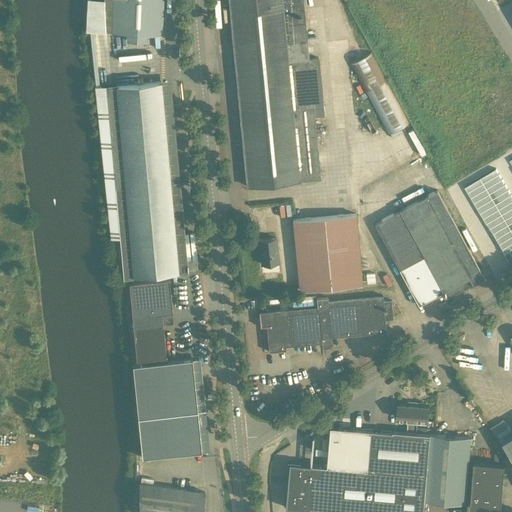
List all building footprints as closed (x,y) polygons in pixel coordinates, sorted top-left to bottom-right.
[(105,0),(105,5),(106,32),(128,33),(127,38),(146,39),(146,34),(162,35),(163,0),(105,0)] [(320,178),(320,174),(319,166),(314,116),(324,115),(319,58),(309,59),(302,0),(229,0),(232,34),(238,89),(243,147),(247,186),(320,178)] [(371,52),(351,62),(389,133),(409,122),(371,52)] [(178,271),(160,81),(120,85),(137,275),(178,271)] [(483,182),(499,173),(496,168),(480,177),(483,182)] [(499,173),(483,182),(486,187),(502,178),(499,173)] [(483,182),(480,177),(465,186),(468,191),(483,182)] [(505,183),(502,178),(486,187),(489,192),(505,183)] [(483,182),(468,191),(471,196),(486,187),(483,182)] [(508,188),(505,183),(489,192),(492,198),(508,188)] [(489,192),(486,187),(471,196),(474,202),(489,192)] [(508,188),(492,198),(495,203),(511,194),(508,188)] [(442,189),(377,218),(416,304),(444,291),(447,296),(483,280),(442,189)] [(492,198),(489,192),(474,202),(477,207),(492,198)] [(511,195),(511,194),(495,203),(499,208),(511,199),(511,195)] [(492,198),(477,207),(480,212),(495,203),(492,198)] [(511,199),(499,208),(502,213),(511,206),(511,199)] [(495,203),(480,212),(483,217),(499,208),(495,203)] [(511,206),(502,213),(505,218),(511,213),(511,206)] [(502,213),(499,208),(483,217),(486,222),(502,213)] [(295,219),(292,219),(294,233),(299,290),(315,288),(362,283),(356,212),(295,219)] [(502,213),(486,222),(489,228),(505,218),(502,213)] [(505,218),(489,228),(492,233),(508,223),(505,218)] [(508,223),(492,233),(495,238),(511,229),(508,223)] [(511,234),(511,230),(511,229),(495,238),(498,243),(511,234)] [(511,241),(511,234),(498,243),(501,248),(511,241)] [(260,249),(261,264),(278,262),(276,238),(258,239),(259,250),(260,249)] [(511,241),(501,248),(504,253),(510,250),(511,248),(511,241)] [(367,283),(375,282),(374,273),(366,274),(367,283)] [(136,360),(166,357),(165,346),(162,313),(172,312),(169,278),(129,282),(136,360)] [(260,325),(266,325),(269,351),(286,349),(285,345),(321,342),(321,337),(331,336),(331,335),(385,330),(385,331),(386,331),(385,319),(393,318),(391,300),(383,300),(383,295),(380,295),(364,296),(328,300),(327,297),(316,298),(317,307),(260,312),(260,311),(259,311),(260,325)] [(142,457),(201,451),(192,358),(132,364),(138,416),(142,457)] [(407,431),(412,431),(414,401),(410,401),(409,401),(408,404),(400,403),(399,403),(397,418),(398,418),(408,419),(407,431)] [(418,401),(414,401),(412,431),(417,432),(418,419),(428,420),(429,406),(419,405),(420,402),(418,401)] [(497,439),(511,430),(501,415),(488,423),(489,425),(497,439)] [(345,511),(424,511),(425,500),(427,475),(344,467),(345,464),(369,466),(373,424),(360,423),(358,423),(358,425),(349,425),(348,433),(331,432),(329,449),(328,465),(311,464),(307,509),(345,511)] [(429,461),(427,475),(425,500),(427,500),(465,503),(469,460),(470,436),(417,432),(412,431),(407,431),(381,429),(379,457),(429,461)] [(321,448),(328,449),(330,437),(323,436),(321,448)] [(476,437),(474,461),(505,463),(505,456),(495,439),(476,437)] [(500,511),(505,463),(474,461),(470,511),(500,511)] [(201,511),(205,492),(139,482),(139,511),(201,511)]
